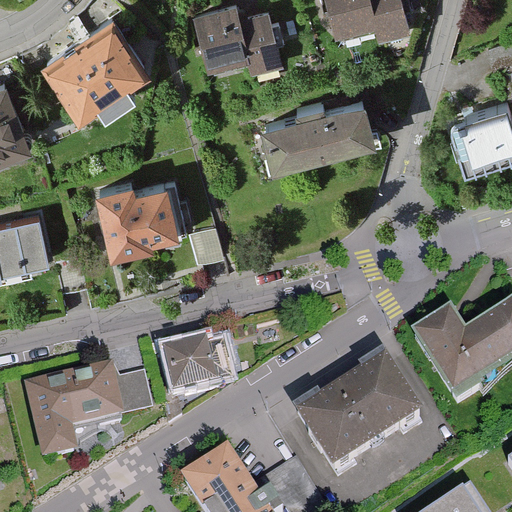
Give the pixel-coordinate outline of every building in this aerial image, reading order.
[(240,0),(195,10),(208,67),(247,59),(249,69),(279,62),(267,10),(243,16),(240,0)] [(328,0),(334,32),(372,25),(374,36),(408,31),(402,0),(328,0)] [(110,18),(43,62),(75,110),(142,67),(110,18)] [(4,77),(0,78),(0,150),(26,141),(4,77)] [(365,90),(256,117),(269,168),(374,142),(378,141),(375,131),(365,90)] [(511,133),(502,104),(448,121),(464,173),(511,158),(511,133)] [(127,178),(90,187),(107,254),(150,242),(148,233),(172,226),(160,178),(130,186),(127,178)] [(37,215),(0,222),(0,268),(46,259),(37,215)] [(191,225),(200,257),(225,251),(217,218),(191,225)] [(451,315),(415,336),(456,404),(511,370),(511,307),(464,336),(451,315)] [(197,343),(162,352),(174,400),(213,390),(211,381),(232,376),(225,348),(199,354),(197,343)] [(111,359),(18,379),(37,461),(75,452),(70,430),(124,418),(111,359)] [(381,361),(296,417),(332,472),(417,415),(381,361)] [(281,511),(329,511),(298,459),(250,487),(230,453),(181,482),(198,511),(274,511),(280,509),(281,511)] [(511,511),(509,507),(499,511),(480,511),(468,492),(435,511),(511,511)]
